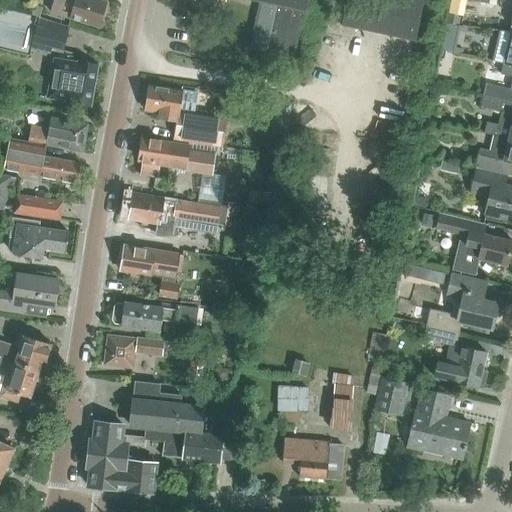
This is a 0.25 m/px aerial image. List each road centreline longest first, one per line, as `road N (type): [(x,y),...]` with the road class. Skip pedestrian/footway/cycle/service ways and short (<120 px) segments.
road 1 (unclassified): [(55,499),(141,0)]
road 2 (unclassified): [(55,499),(309,511)]
